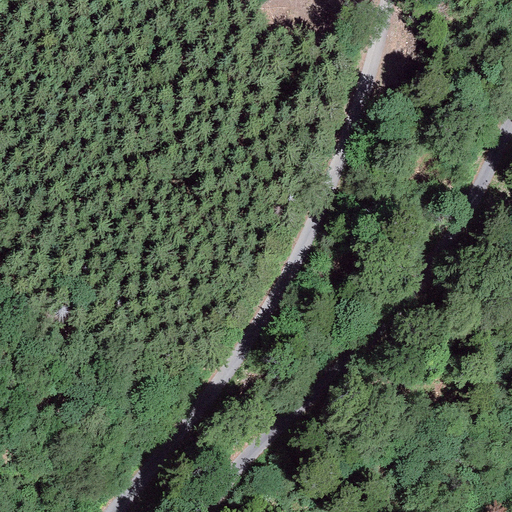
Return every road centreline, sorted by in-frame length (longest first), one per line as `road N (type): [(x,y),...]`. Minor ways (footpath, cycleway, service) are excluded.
road 1 (track): [(115,511),(280,291),(356,123),(390,0)]
road 2 (track): [(511,121),(433,269),(242,463),(210,511)]
